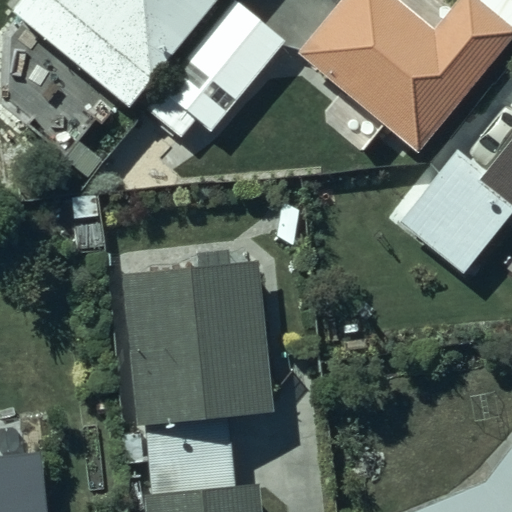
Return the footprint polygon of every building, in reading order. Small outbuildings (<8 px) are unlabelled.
[(38,0),(19,25),(141,121),(236,0),(38,0)] [(357,0),(300,72),(421,167),(511,52),(511,35),(466,0),(357,0)] [(243,11),(172,101),(221,140),(292,50),(243,11)] [(466,288),(511,229),(511,158),(491,185),(463,163),(403,239),(466,288)] [(133,283),(144,438),(273,430),(263,274),(133,283)] [(511,511),(511,446),(486,481),(410,511),(511,511)] [(0,511),(55,511),(53,470),(0,473),(0,511)] [(156,509),(156,511),(262,511),(262,502),(156,509)]
